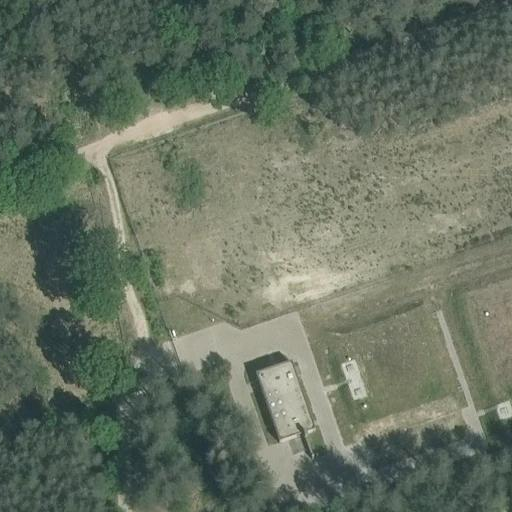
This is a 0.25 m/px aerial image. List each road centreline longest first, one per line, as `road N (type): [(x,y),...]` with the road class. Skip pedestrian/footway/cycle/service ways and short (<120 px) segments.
road 1 (track): [(0,177),(322,75),(511,4)]
road 2 (unclassified): [(125,511),(123,431),(137,380),(153,365),(218,342)]
road 3 (track): [(25,0),(80,150)]
